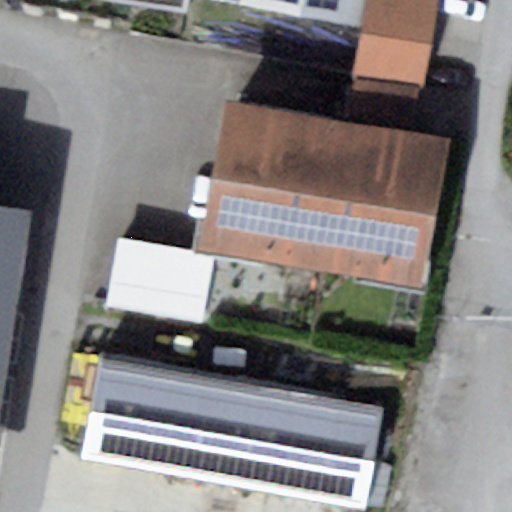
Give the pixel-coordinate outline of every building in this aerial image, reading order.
[(121,0),(188,12),(190,0),(212,0),(361,28),(366,0),(121,0)] [(438,0),(371,0),(357,75),(416,86),(424,86),(438,0)] [(349,118),(223,96),(196,249),(420,288),(446,139),(408,132),(416,86),(357,75),(349,118)] [(0,404),(30,212),(0,207),(0,404)] [(212,259),(118,242),(106,307),(201,323),(212,259)] [(364,511),(383,409),(99,357),(80,461),(356,511),(364,511)]
